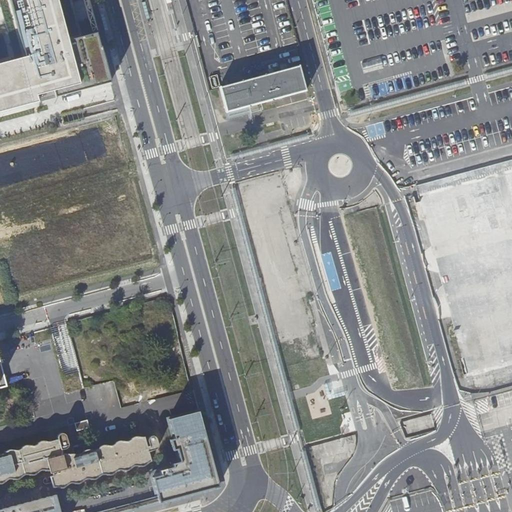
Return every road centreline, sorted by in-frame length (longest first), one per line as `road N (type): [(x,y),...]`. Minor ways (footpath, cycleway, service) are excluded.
road 1 (unclassified): [(371,511),(397,472),(445,434),(454,414),(405,219),(380,174),(362,166)]
road 2 (tertiary): [(162,191),(238,485)]
road 3 (tertiary): [(257,478),(179,186)]
road 4 (tertiary): [(111,0),(162,191)]
road 5 (tertiary): [(179,186),(129,0)]
road 6 (unclassified): [(335,144),(298,0)]
road 7 (unclassified): [(319,160),(302,153),(179,186)]
